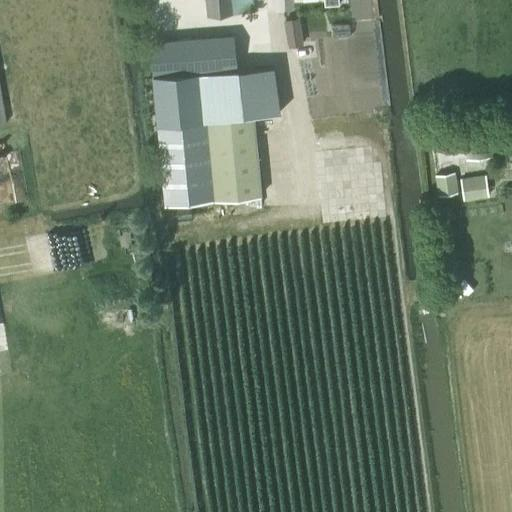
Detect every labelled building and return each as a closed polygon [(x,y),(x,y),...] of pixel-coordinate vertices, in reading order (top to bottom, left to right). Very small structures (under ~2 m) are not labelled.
[(204,0),(206,16),(252,11),(250,0),(204,0)] [(306,42),(303,15),(286,17),(289,44),(306,42)] [(261,194),(253,115),(277,113),(273,66),(267,67),(265,45),(252,46),(254,68),(236,70),(233,35),(199,38),(198,37),(149,42),(156,125),(164,203),(261,194)] [(487,156),(486,138),(435,141),(436,158),(487,156)] [(437,172),(439,194),(462,192),(459,170),(437,172)] [(490,195),(488,173),(462,175),(464,197),(490,195)]
